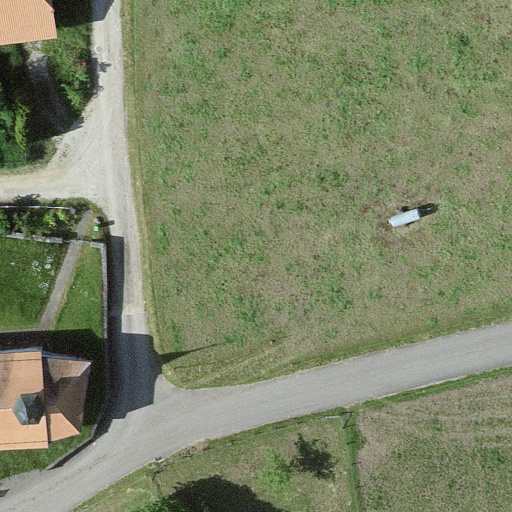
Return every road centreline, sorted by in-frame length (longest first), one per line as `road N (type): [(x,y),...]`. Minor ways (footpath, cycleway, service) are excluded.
road 1 (unclassified): [(25,511),(140,443),(511,355)]
road 2 (track): [(115,0),(140,443)]
